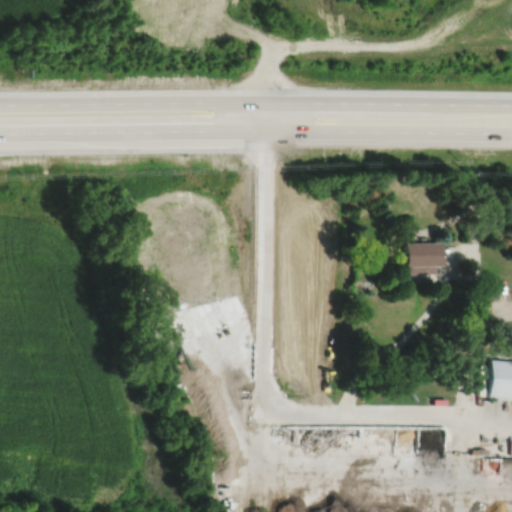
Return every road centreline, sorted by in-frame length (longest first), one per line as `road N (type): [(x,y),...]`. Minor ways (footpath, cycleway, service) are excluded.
road 1 (track): [(511,429),(433,413),(287,412),(264,388)]
road 2 (primary): [(264,103),(15,104)]
road 3 (primary): [(264,130),(511,133)]
road 4 (primary): [(440,104),(264,103)]
road 5 (primary): [(123,131),(264,130)]
road 6 (primary): [(0,132),(123,131)]
